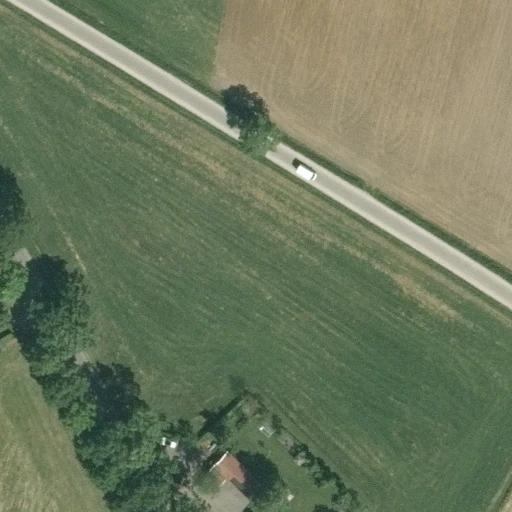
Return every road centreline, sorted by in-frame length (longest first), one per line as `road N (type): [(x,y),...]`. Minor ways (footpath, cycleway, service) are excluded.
road 1 (unclassified): [(24,0),(511,307)]
road 2 (tertiary): [(160,511),(0,216)]
